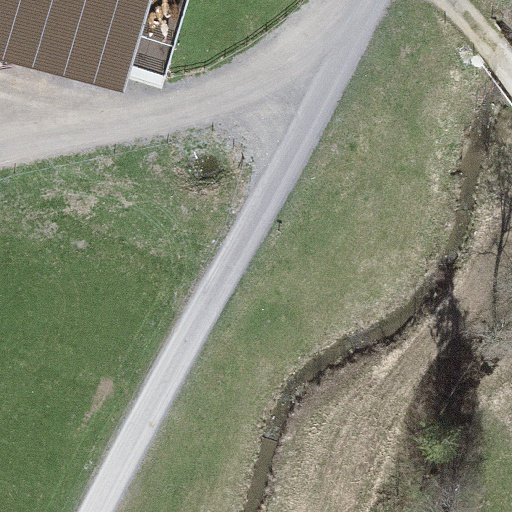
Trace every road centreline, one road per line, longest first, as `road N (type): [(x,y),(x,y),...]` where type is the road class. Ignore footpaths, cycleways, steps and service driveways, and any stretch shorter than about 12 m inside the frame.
road 1 (track): [(106,511),(376,0)]
road 2 (track): [(0,145),(148,109),(200,60),(222,0)]
